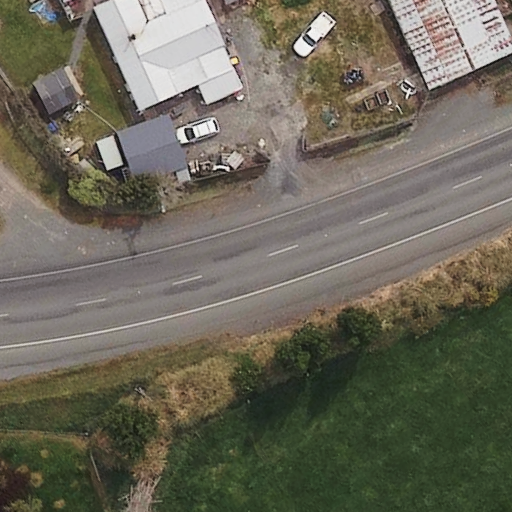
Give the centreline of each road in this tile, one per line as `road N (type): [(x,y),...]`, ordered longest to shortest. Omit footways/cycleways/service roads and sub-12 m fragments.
road 1 (primary): [(0,312),(219,271),(418,206),(511,165)]
road 2 (track): [(0,186),(106,295)]
